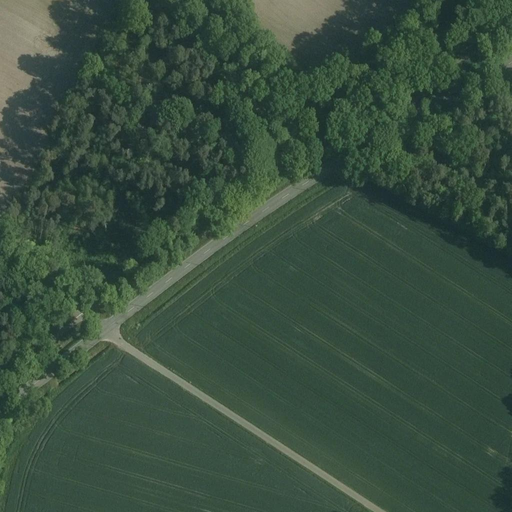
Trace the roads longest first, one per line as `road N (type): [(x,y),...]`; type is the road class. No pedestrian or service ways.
road 1 (tertiary): [(511,62),(274,203),(103,330)]
road 2 (unclassified): [(103,330),(378,511)]
road 3 (tertiary): [(103,330),(0,411)]
